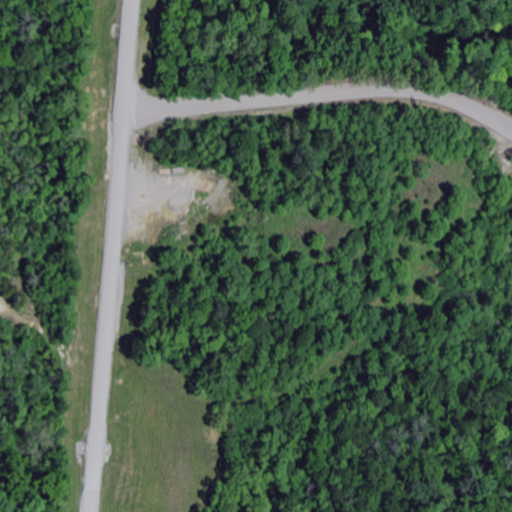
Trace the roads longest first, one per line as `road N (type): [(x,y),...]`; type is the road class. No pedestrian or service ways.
road 1 (residential): [(127,0),(83,511)]
road 2 (residential): [(511,135),(437,97),(382,89),(118,108)]
